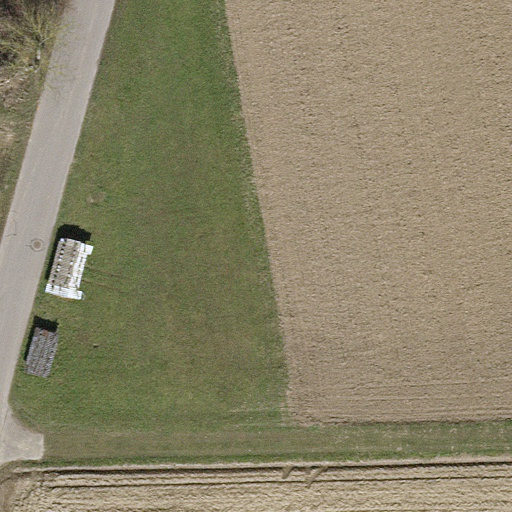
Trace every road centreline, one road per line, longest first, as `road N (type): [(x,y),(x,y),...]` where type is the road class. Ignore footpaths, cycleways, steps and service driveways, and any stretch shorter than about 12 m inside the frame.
road 1 (track): [(0,448),(511,449)]
road 2 (residential): [(96,0),(0,352)]
